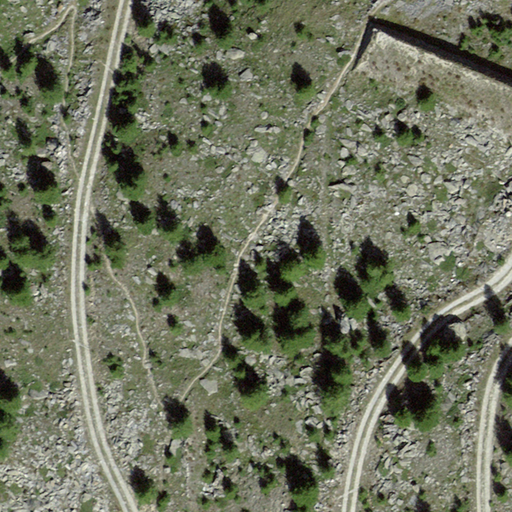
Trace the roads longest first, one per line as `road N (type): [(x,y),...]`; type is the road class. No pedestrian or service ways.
road 1 (track): [(140,0),(96,173),(80,324),(136,511)]
road 2 (track): [(346,511),(353,431),(443,314),(511,262)]
road 3 (track): [(511,361),(490,398),(487,511)]
